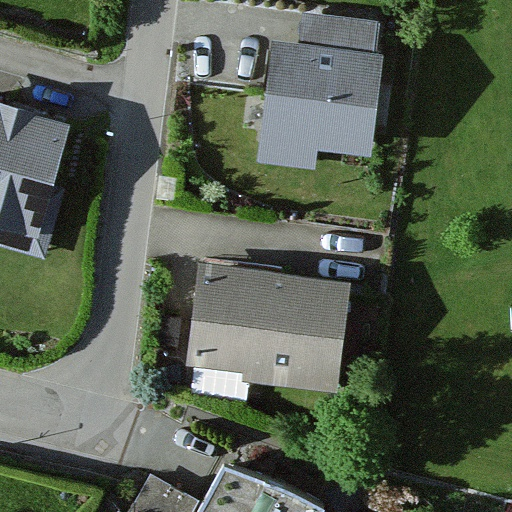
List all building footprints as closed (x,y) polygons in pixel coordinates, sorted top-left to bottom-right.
[(302,44),(283,41),(267,157),(323,165),(325,143),(377,150),(391,46),(379,45),(384,12),(308,2),(302,44)] [(76,122),(0,101),(0,228),(44,240),(76,122)] [(358,283),(203,270),(194,377),(349,390),(358,283)] [(150,465),(130,511),(189,511),(201,486),(150,465)] [(317,511),(232,469),(209,511),(317,511)]
